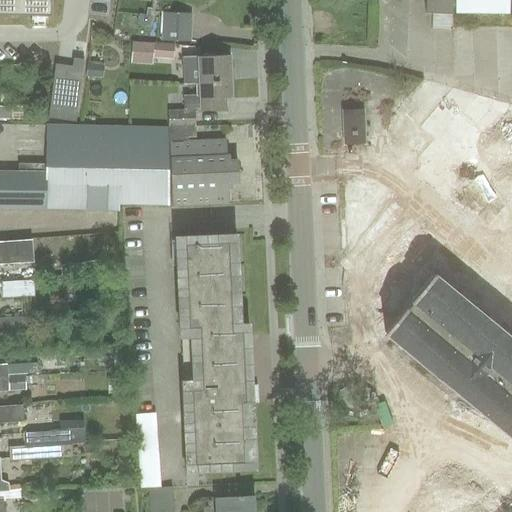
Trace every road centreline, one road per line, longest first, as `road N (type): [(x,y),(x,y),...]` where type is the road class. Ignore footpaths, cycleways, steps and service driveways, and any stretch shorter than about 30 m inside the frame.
road 1 (residential): [(313,511),(289,0)]
road 2 (unknown): [(438,463),(403,405),(305,357)]
